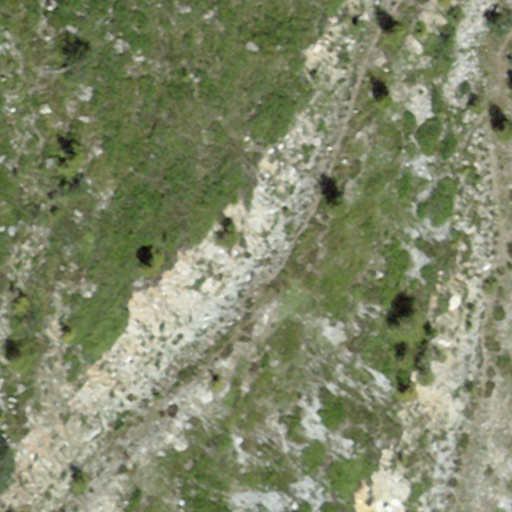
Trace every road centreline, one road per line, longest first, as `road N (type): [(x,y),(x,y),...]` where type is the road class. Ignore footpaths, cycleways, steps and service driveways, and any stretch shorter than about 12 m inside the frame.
road 1 (track): [(46,511),(147,372),(327,250),(426,0)]
road 2 (track): [(484,0),(511,208),(511,268),(468,511)]
